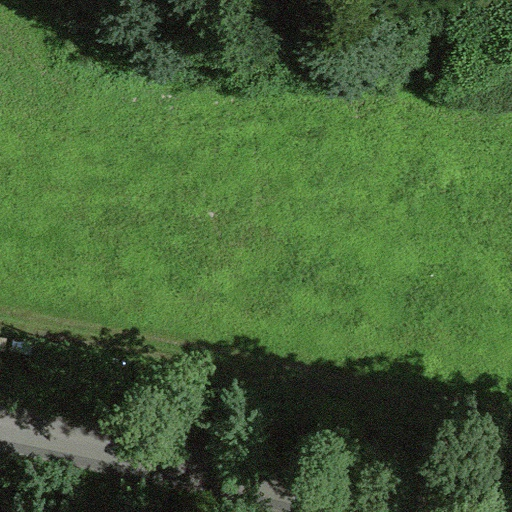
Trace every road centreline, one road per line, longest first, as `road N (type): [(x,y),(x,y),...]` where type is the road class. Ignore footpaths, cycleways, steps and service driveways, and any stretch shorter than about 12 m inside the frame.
road 1 (track): [(511,433),(0,332)]
road 2 (tertiary): [(0,444),(352,511)]
